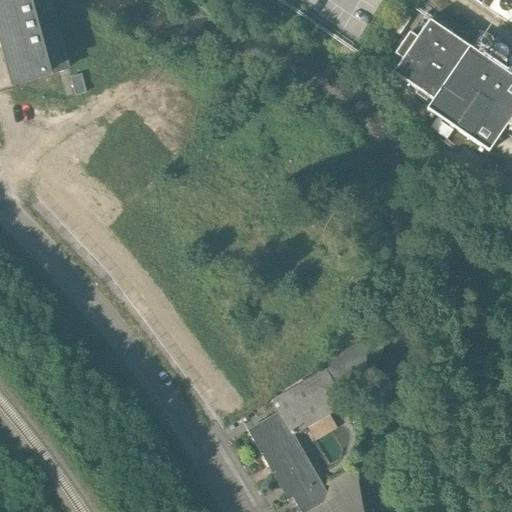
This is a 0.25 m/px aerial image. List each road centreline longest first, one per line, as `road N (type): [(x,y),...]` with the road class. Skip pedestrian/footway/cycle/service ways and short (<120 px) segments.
road 1 (unclassified): [(246,511),(145,362),(0,197)]
road 2 (track): [(403,104),(426,142),(511,184)]
